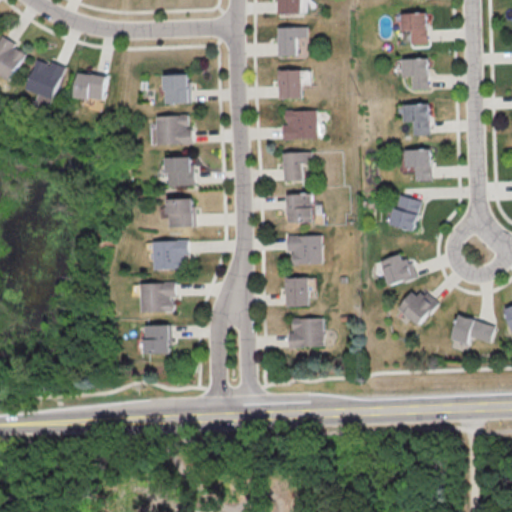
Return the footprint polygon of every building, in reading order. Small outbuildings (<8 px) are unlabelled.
[(276,0),(277,13),(299,12),(298,0),(276,0)] [(400,30),(408,29),(409,43),(426,43),(425,11),(399,12),(400,30)] [(278,26),(279,55),(297,54),(297,36),(307,36),(307,25),(278,26)] [(0,73),(10,80),(27,51),(2,36),(0,39),(0,73)] [(426,88),(427,58),(401,57),(400,75),(410,75),(410,88),(426,88)] [(26,88),(37,93),(34,101),(50,107),(65,65),(51,61),(50,63),(37,58),(26,88)] [(311,68),(279,69),(280,98),(303,97),(303,84),(311,84),(311,68)] [(76,96),(105,99),(107,75),(79,72),(76,96)] [(190,73),(165,74),(166,102),(191,101),(190,73)] [(402,103),(402,121),(411,120),(411,134),(430,134),(429,103),(402,103)] [(316,109),(283,109),(284,138),(316,138),(316,109)] [(153,144),(192,143),(191,114),(158,115),(158,126),(153,126),(153,144)] [(408,151),(409,166),(419,166),(419,178),(435,177),(434,150),(408,151)] [(283,180),(311,179),(310,151),(282,152),(283,180)] [(168,156),(169,185),(193,185),(192,156),(168,156)] [(287,221),(312,221),(312,193),(286,193),(287,221)] [(405,194),(394,224),(415,231),(426,201),(405,194)] [(196,225),(195,197),(170,198),(171,226),(196,225)] [(291,263),(322,262),(321,234),(286,235),(286,249),(291,249),(291,263)] [(187,239),(155,240),(156,269),(188,268),(187,239)] [(386,283),(409,278),(403,253),(380,258),(386,283)] [(310,276),(286,277),(286,305),(310,304),(310,276)] [(143,311),(174,311),(174,296),(178,296),(177,281),(142,282),(143,311)] [(411,291),(397,308),(419,325),(438,301),(423,290),(418,296),(411,291)] [(496,326),(459,314),(451,338),(467,343),(469,335),(490,343),(496,326)] [(325,345),(324,316),(292,317),(293,332),(290,332),(290,346),(325,345)] [(172,352),(171,324),(147,324),(147,353),(172,352)]
